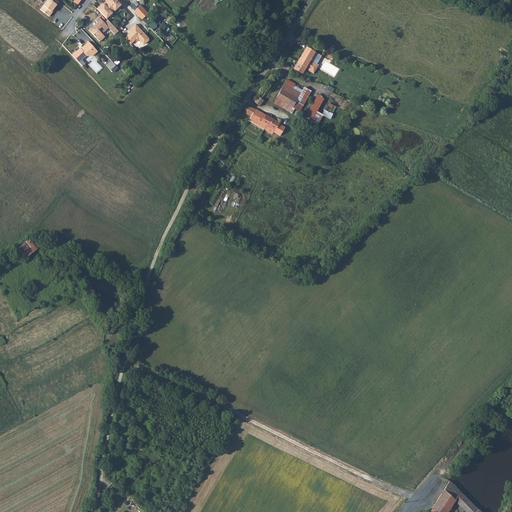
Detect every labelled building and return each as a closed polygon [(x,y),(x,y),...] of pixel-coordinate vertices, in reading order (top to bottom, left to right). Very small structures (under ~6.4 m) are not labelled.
[(58,2),(55,0),(47,0),(40,11),(48,18),(52,14),(50,12),(58,2)] [(121,5),(116,0),(106,0),(106,1),(106,2),(105,3),(114,12),(121,5)] [(103,3),(97,9),(106,19),(114,12),(105,3),(104,4),(103,3)] [(140,5),(134,11),(141,19),(148,14),(140,5)] [(97,23),(90,30),(101,42),(106,37),(103,34),(109,28),(115,35),(118,32),(108,20),(105,23),(99,18),(96,21),(97,23)] [(130,44),(130,45),(135,40),(138,40),(142,44),(144,44),(148,41),(148,39),(135,24),(128,31),(129,33),(124,38),(130,44)] [(89,42),(85,46),(94,56),(98,53),(98,52),(89,42)] [(76,52),(74,54),(81,61),(86,56),(87,56),(88,57),(93,57),(94,56),(85,46),(81,49),(77,52),(76,52)] [(321,56),(306,47),(293,68),(302,74),(305,68),(310,60),(316,64),(321,56)] [(74,54),(72,56),(79,63),(81,61),(74,54)] [(111,60),(106,65),(110,70),(115,65),(111,60)] [(316,64),(310,60),(305,68),(313,73),(318,65),(316,64)] [(283,85),(276,98),(293,107),(297,99),(300,101),(302,102),(307,94),(293,86),(291,89),(283,85)] [(305,118),(318,125),(323,115),(331,119),(333,113),(325,109),(323,113),(317,111),(324,97),(317,94),(305,118)] [(257,97),(253,102),(259,106),(263,101),(257,97)] [(293,107),(276,98),(274,101),(295,113),(302,102),(300,101),(297,99),(293,107)] [(334,112),(336,105),(323,100),(322,104),(327,106),(325,109),(334,112)] [(247,109),(245,113),(252,117),(268,126),(276,131),(278,133),(279,135),(281,136),(283,133),(286,128),(280,125),(281,124),(266,116),(264,115),(249,106),(247,109)] [(252,117),(250,121),(266,129),(268,126),(252,117)] [(25,259),(38,248),(30,238),(17,248),(25,259)] [(480,511),(449,481),(429,511),(447,511),(455,501),(466,511),(480,511)]
